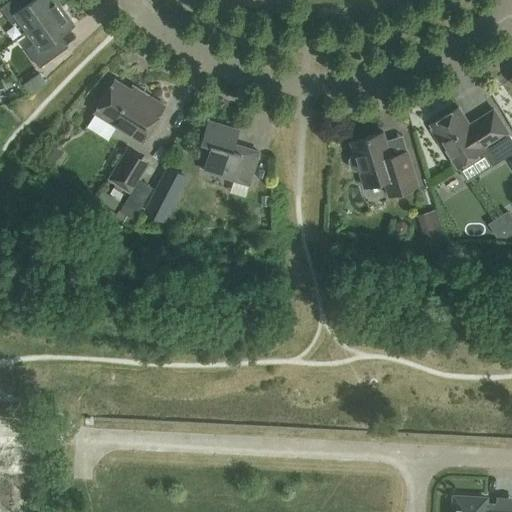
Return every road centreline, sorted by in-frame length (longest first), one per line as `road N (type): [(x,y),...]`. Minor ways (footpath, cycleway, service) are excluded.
road 1 (residential): [(129,0),(168,34),(224,65),(322,83),(414,65),(471,35),(511,0)]
road 2 (residential): [(417,455),(87,438)]
